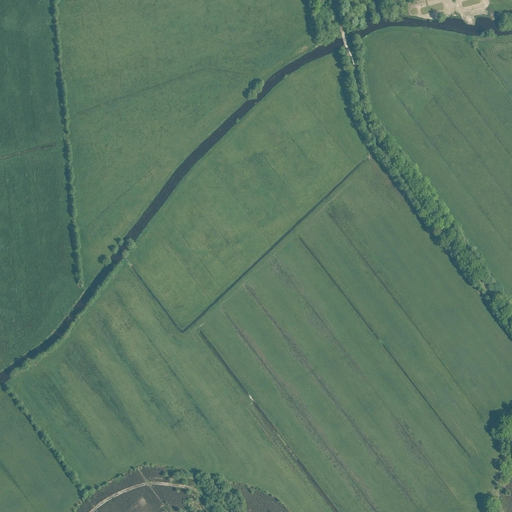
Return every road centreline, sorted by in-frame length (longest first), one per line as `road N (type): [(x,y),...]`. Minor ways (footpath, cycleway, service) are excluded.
road 1 (track): [(511,325),(374,148),(346,46)]
road 2 (track): [(93,511),(149,483),(181,485),(225,511)]
